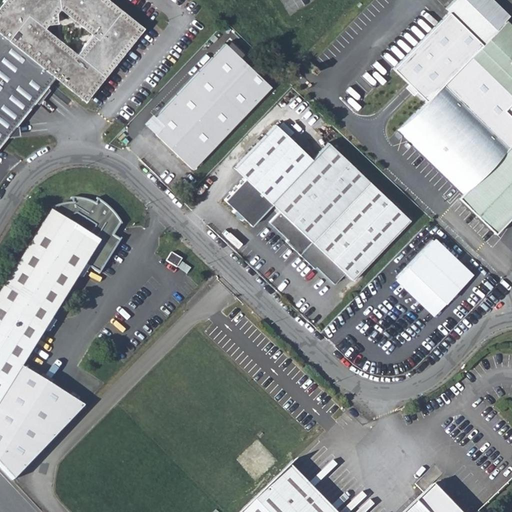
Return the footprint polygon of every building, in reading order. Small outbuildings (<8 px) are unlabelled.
[(0,0),(0,139),(55,72),(83,96),(98,59),(122,18),(133,30),(142,21),(116,0),(0,0)] [(393,67),(429,102),(448,82),(511,144),(511,92),(473,55),(510,20),(511,17),(511,14),(497,0),(451,0),(447,5),(449,10),(393,67)] [(83,96),(85,97),(144,22),(142,21),(133,30),(122,18),(98,59),(83,96)] [(473,55),(511,92),(511,144),(448,82),(429,102),(403,131),(469,195),(464,199),(500,234),(511,222),(511,22),(510,20),(473,55)] [(153,111),(162,119),(154,128),(191,163),(268,80),(222,38),(153,111)] [(240,55),(243,52),(231,38),(228,41),(240,55)] [(270,222),(275,226),(289,239),(287,242),(316,270),(318,268),(336,285),(346,274),(354,281),(413,220),(332,142),(314,159),(277,126),(235,170),(246,180),(226,202),(236,211),(233,215),(240,223),(244,219),(253,228),(274,207),(280,212),(270,222)] [(0,462),(16,479),(83,409),(19,367),(83,263),(98,273),(119,240),(108,233),(118,220),(109,208),(103,203),(97,199),(94,203),(85,199),(72,198),(71,202),(61,204),(52,207),(53,209),(51,212),(49,211),(0,290),(0,462)] [(396,280),(435,317),(464,289),(477,274),(438,237),(396,280)] [(172,249),(165,261),(176,268),(183,257),(172,249)] [(318,268),(316,270),(334,287),(336,285),(318,268)] [(239,511),(461,511),(434,483),(403,511),(337,511),(291,463),(239,511)]
